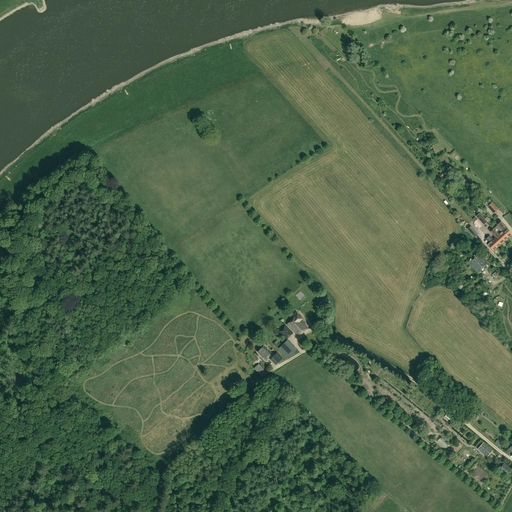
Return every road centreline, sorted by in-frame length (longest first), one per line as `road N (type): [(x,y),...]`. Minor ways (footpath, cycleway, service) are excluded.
road 1 (track): [(273,367),(340,337),(421,387),(511,459)]
road 2 (unknown): [(333,336),(334,301),(244,196)]
